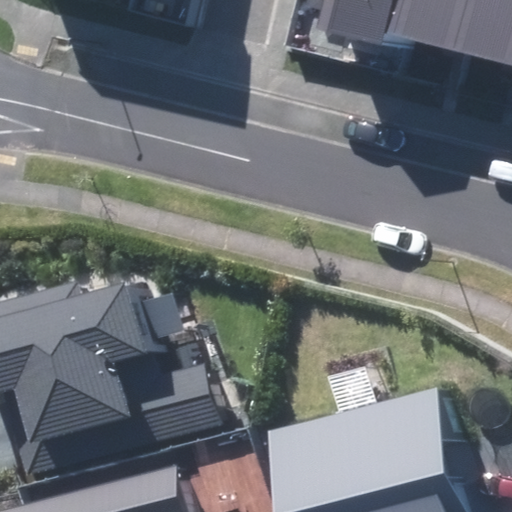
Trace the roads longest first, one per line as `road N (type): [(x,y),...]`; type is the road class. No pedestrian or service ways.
road 1 (residential): [(511,213),(201,147)]
road 2 (residential): [(201,147),(0,99)]
road 3 (residential): [(201,147),(237,0)]
